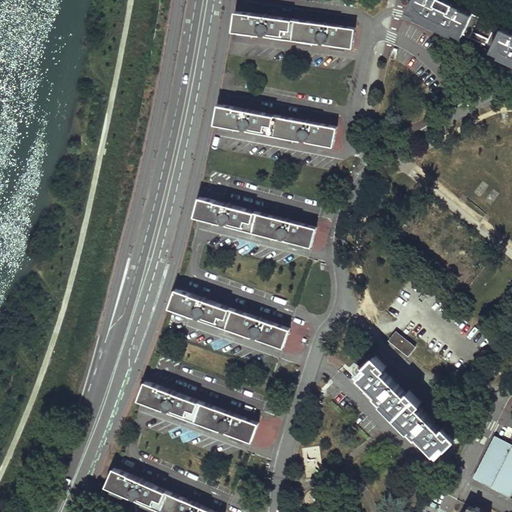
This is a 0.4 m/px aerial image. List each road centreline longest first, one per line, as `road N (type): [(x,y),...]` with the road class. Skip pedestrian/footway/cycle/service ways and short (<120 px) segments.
road 1 (primary): [(192,0),(138,257),(92,400)]
road 2 (primary): [(177,0),(92,400)]
road 3 (primary): [(118,382),(138,361),(178,244),(229,0)]
road 4 (primary): [(118,382),(167,215),(212,0)]
road 5 (residential): [(511,94),(478,100),(409,137),(355,185),(339,231),(345,303)]
road 6 (residential): [(345,303),(312,364),(278,511)]
road 7 (residential): [(345,303),(369,336),(421,376),(502,394)]
road 8 (primary): [(66,511),(118,382)]
road 9 (residential): [(443,511),(502,394)]
